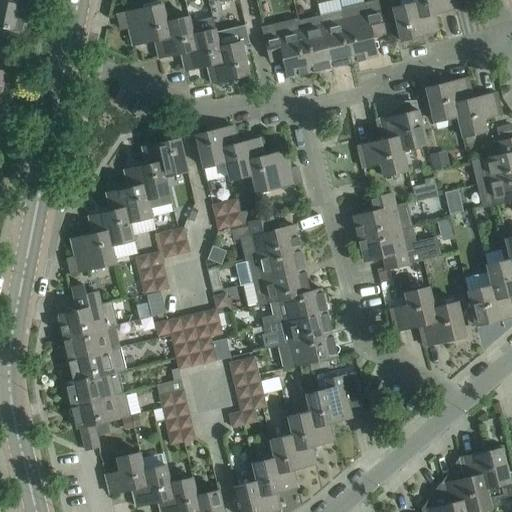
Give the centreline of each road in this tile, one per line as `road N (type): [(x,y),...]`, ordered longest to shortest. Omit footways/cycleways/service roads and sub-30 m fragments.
road 1 (residential): [(465,399),(365,349),(304,106)]
road 2 (tertiary): [(8,371),(66,61)]
road 3 (residential): [(66,61),(185,106),(304,106)]
road 4 (residential): [(304,106),(369,91),(368,78),(509,43)]
road 5 (residential): [(334,511),(465,399)]
road 6 (tertiary): [(36,511),(8,371)]
